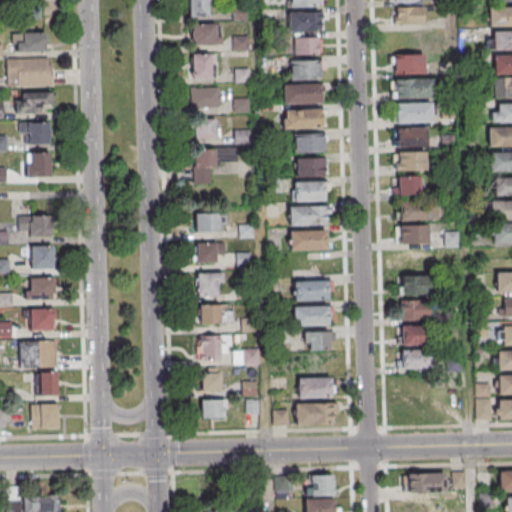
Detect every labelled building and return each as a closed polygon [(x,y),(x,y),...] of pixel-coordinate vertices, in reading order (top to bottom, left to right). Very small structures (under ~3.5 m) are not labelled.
[(189,0),(208,0),(209,19),(190,19),(189,0)] [(291,0),(322,0),(322,9),(291,9),(291,0)] [(424,24),(424,7),(392,7),(392,24),(424,24)] [(233,9),(248,8),(248,21),(233,22),(233,9)] [(488,10),(511,9),(511,28),(488,29),(488,10)] [(289,15),(320,14),(320,33),(289,34),(289,15)] [(191,26),(215,26),(216,38),(221,38),(221,47),(192,48),(191,26)] [(45,33),(12,33),(12,51),(45,51),(45,33)] [(493,34),(511,34),(511,52),(493,53),(493,34)] [(234,39),(249,38),(249,52),(234,52),(234,39)] [(289,38),(289,56),(320,56),(320,38),(289,38)] [(392,73),(425,73),(425,54),(392,54),(392,73)] [(191,56),(210,56),(211,81),(192,81),(191,56)] [(493,58),(511,58),(511,76),(493,77),(493,58)] [(6,61),(52,59),(53,87),(7,89),(6,61)] [(290,64),(321,63),(322,82),(291,83),(290,64)] [(235,70),(250,70),(250,83),(235,84),(235,70)] [(440,79),(454,78),(454,92),(441,92),(440,79)] [(394,81),(433,80),(433,99),(395,101),(394,81)] [(494,80),(511,80),(511,99),(494,99),(494,80)] [(283,87),(320,86),(321,106),(283,106),(283,87)] [(191,90),(219,89),(220,109),(192,110),(191,90)] [(19,111),(40,111),(40,104),(51,104),(51,92),(19,92),(19,111)] [(234,100),(249,100),(250,113),(235,114),(234,100)] [(396,106),(431,105),(432,124),(396,125),(396,106)] [(495,106),(511,106),(511,124),(495,125),(495,106)] [(285,112),(322,111),(322,130),(283,131),(283,121),(286,121),(285,112)] [(192,139),(216,139),(216,120),(192,120),(192,139)] [(27,125),(49,124),(50,147),(28,148),(27,125)] [(397,130),(427,129),(427,148),(397,148),(397,130)] [(488,130),(511,129),(511,148),(488,149),(488,130)] [(236,132),(251,132),(251,145),(236,145),(236,132)] [(294,136),(325,136),(325,155),(294,155),(294,136)] [(442,136),(455,136),(456,151),(442,151),(442,136)] [(0,137),(7,137),(8,151),(0,151),(0,137)] [(192,183),(212,184),(212,161),(234,162),(234,150),(193,149),(192,183)] [(393,155),(425,154),(426,173),(394,173),(393,155)] [(489,155),(511,154),(511,173),(489,174),(489,155)] [(28,155),(50,155),(50,177),(28,178),(28,155)] [(295,161),(326,160),(327,179),(296,180),(295,161)] [(442,160),(456,160),(456,175),(443,175),(442,160)] [(397,179),(419,178),(420,197),(393,198),(393,190),(398,190),(397,179)] [(469,179),(482,178),(483,191),(469,192),(469,179)] [(265,180),(280,180),(281,193),(266,194),(265,180)] [(494,180),(511,180),(511,198),(494,198),(494,180)] [(294,184),(325,184),(326,203),(294,204),(294,184)] [(399,204),(436,203),(437,221),(400,222),(399,204)] [(490,204),(511,203),(511,222),(490,222),(490,204)] [(290,209),(325,208),(325,228),(290,228),(290,209)] [(17,215),(17,235),(50,235),(50,215),(17,215)] [(196,216),(228,215),(228,227),(220,227),(220,234),(197,235),(196,216)] [(472,224),(485,223),(485,238),(472,238),(472,224)] [(239,226),(254,226),(254,239),(239,240),(239,226)] [(492,226),(511,226),(511,245),(493,245),(492,226)] [(399,229),(427,228),(428,246),(400,247),(399,229)] [(0,233),(9,233),(9,246),(0,246),(0,233)] [(290,234),(327,233),(327,252),(291,253),(290,234)] [(445,233),(459,233),(459,248),(445,249),(445,233)] [(196,246),(225,245),(225,255),(216,256),(217,265),(197,265),(196,246)] [(30,249),(52,248),(53,271),(31,271),(30,249)] [(401,254),(438,253),(438,271),(401,272),(401,254)] [(236,254),(251,254),(252,267),(237,267),(236,254)] [(0,261),(10,261),(10,275),(0,275),(0,261)] [(496,275),(511,274),(511,294),(496,294),(496,275)] [(197,276),(223,275),(223,285),(218,285),(218,298),(198,299),(197,276)] [(401,279),(438,278),(439,296),(402,298),(401,279)] [(30,281),(54,280),(54,302),(25,302),(25,294),(30,294),(30,281)] [(294,284),(328,283),(328,302),(295,303),(294,284)] [(0,295),(12,295),(13,308),(0,308),(0,295)] [(511,315),(511,297),(498,297),(498,316),(511,315)] [(427,319),(427,300),(400,300),(400,319),(427,319)] [(224,305),(198,305),(198,323),(233,323),(233,311),(224,311),(224,305)] [(294,309),(329,309),(329,328),(294,328),(294,309)] [(30,312),(54,311),(55,322),(52,323),(52,333),(31,334),(30,312)] [(242,320),(257,320),(258,333),(243,333),(242,320)] [(498,328),(511,327),(511,346),(498,347),(498,328)] [(401,329),(436,328),(436,347),(401,348),(401,329)] [(303,350),(332,350),(332,331),(303,331),(303,350)] [(225,360),(225,337),(196,337),(196,360),(225,360)] [(55,340),(18,340),(18,367),(55,367),(55,340)] [(244,351),(259,350),(260,366),(245,366),(244,351)] [(401,353),(433,352),(434,372),(401,372),(401,353)] [(498,353),(511,353),(511,372),(498,372),(498,353)] [(219,368),(199,368),(199,391),(219,391),(219,368)] [(38,395),(55,395),(55,371),(38,371),(38,395)] [(498,379),(511,378),(511,398),(499,398),(498,379)] [(297,381),(332,381),(332,400),(298,400),(297,381)] [(242,383),(257,383),(257,396),(242,397),(242,383)] [(474,383),(474,419),(490,419),(490,383),(474,383)] [(224,399),(199,399),(199,417),(224,417),(224,399)] [(257,400),(246,400),(246,412),(257,412),(257,400)] [(498,403),(511,403),(511,422),(498,422),(498,403)] [(31,407),(57,406),(58,431),(31,432),(31,407)] [(296,407),(338,406),(338,414),(332,415),(332,427),(296,428),(296,407)] [(273,412),(288,412),(289,427),(274,428),(273,412)] [(511,469),(497,470),(498,489),(511,488),(511,469)] [(406,474),(407,493),(443,492),(442,472),(406,474)] [(303,497),(303,511),(336,511),(337,496),(333,496),(333,475),(309,475),(309,497),(303,497)] [(274,480),(290,479),(290,493),(275,494),(274,480)] [(477,507),(491,507),(491,493),(477,493),(477,507)] [(511,511),(511,495),(500,496),(500,511),(511,511)] [(57,511),(57,496),(10,496),(9,511),(57,511)] [(407,499),(407,511),(443,511),(443,497),(407,499)]
